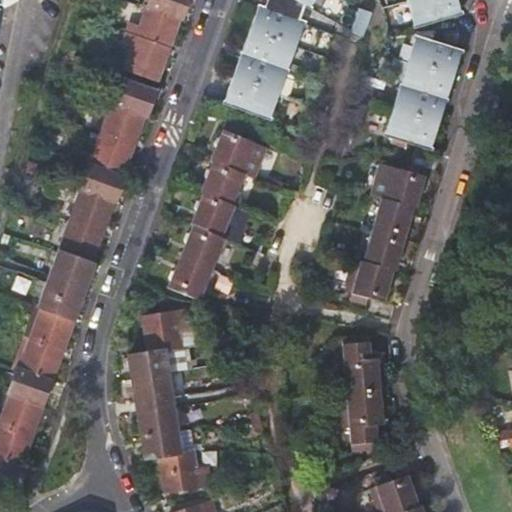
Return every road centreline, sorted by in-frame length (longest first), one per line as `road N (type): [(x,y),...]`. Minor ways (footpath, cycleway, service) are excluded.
road 1 (residential): [(220,0),(106,322),(96,414),(112,483)]
road 2 (residential): [(408,329),(511,6)]
road 3 (residential): [(408,329),(288,303),(284,268),(310,185)]
road 4 (residential): [(430,443),(299,487),(307,511)]
